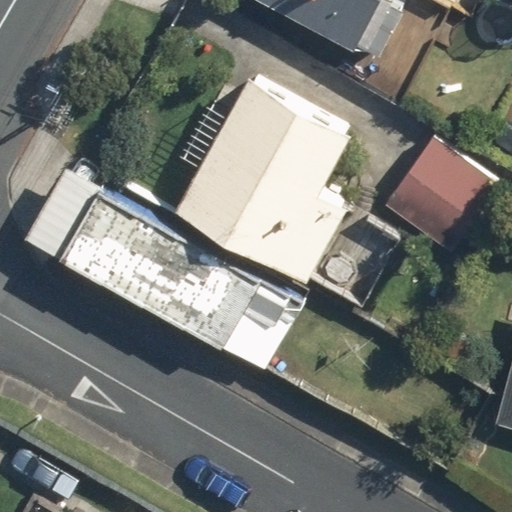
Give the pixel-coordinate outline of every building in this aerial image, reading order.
[(407,0),(259,0),(328,37),(374,62),(407,0)] [(168,210),(268,268),(297,285),(348,197),(319,180),(348,130),(248,72),(168,210)] [(511,75),(494,105),(511,116),(511,75)] [(500,182),(432,132),(378,206),(445,256),(500,182)] [(218,341),(261,367),(302,300),(67,158),(19,237),(211,353),(218,341)] [(511,340),(490,427),(511,432),(509,442),(511,442),(511,340)]
